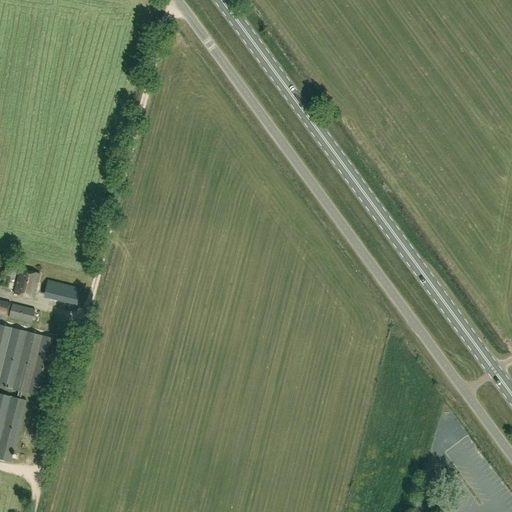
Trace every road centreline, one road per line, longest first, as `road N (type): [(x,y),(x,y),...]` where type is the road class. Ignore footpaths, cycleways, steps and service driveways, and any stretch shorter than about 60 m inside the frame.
road 1 (unclassified): [(511,456),(176,0)]
road 2 (unknown): [(177,1),(43,482)]
road 3 (primary): [(511,392),(221,0)]
